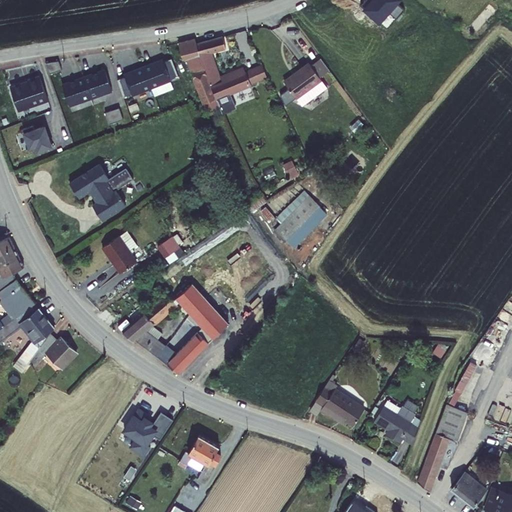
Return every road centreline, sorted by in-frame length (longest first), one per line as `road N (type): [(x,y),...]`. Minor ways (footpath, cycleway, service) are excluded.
road 1 (tertiary): [(433,511),(342,452),(197,398),(128,355),(57,289),(0,176)]
road 2 (residential): [(0,56),(218,23),(292,0)]
